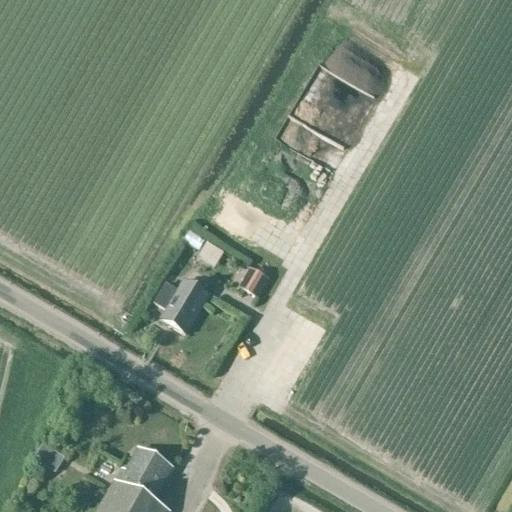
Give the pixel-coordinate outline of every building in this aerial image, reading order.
[(210,235),(204,245),(219,254),(225,244),(210,235)] [(269,283),(249,272),(238,291),(258,303),(269,283)] [(210,301),(182,285),(176,295),(166,289),(155,308),(166,313),(159,324),(186,340),(210,301)] [(39,447),(30,463),(52,476),(61,461),(39,447)] [(162,511),(154,507),(172,473),(138,454),(126,475),(121,472),(98,511),(162,511)]
